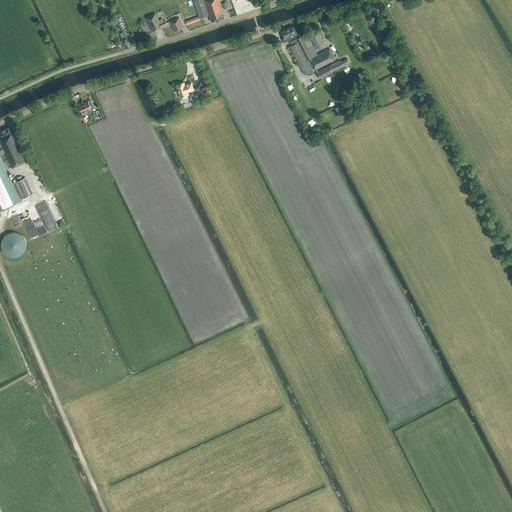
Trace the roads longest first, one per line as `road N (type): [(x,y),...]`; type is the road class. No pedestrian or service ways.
road 1 (residential): [(0,125),(73,91),(373,0)]
road 2 (unclassified): [(127,50),(290,0)]
